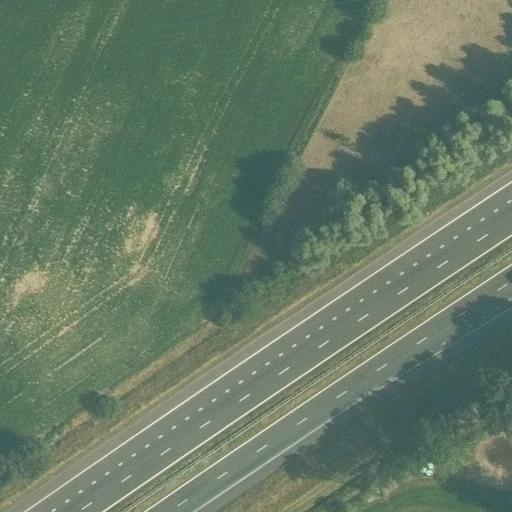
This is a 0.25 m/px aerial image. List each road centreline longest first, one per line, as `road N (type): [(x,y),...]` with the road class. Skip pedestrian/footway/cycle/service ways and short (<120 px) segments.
road 1 (motorway): [(511,220),(79,511)]
road 2 (motorway): [(169,511),(511,281)]
